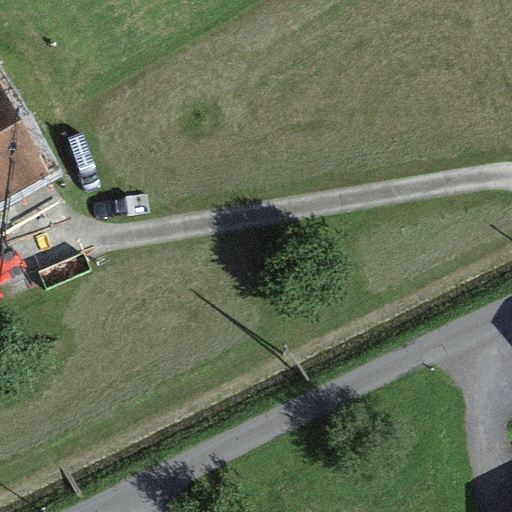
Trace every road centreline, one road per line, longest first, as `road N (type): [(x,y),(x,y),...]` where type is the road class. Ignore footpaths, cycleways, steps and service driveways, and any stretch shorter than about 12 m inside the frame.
road 1 (track): [(12,279),(89,244),(511,180)]
road 2 (unclassified): [(96,511),(511,310)]
